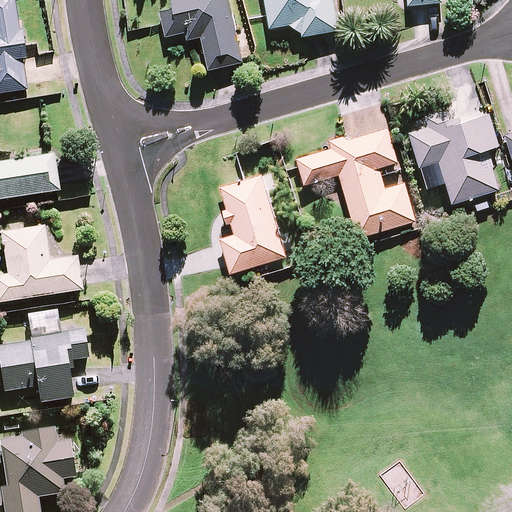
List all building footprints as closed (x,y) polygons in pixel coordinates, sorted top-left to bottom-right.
[(17,29),(14,0),(0,0),(0,91),(28,89),(23,28),(17,29)] [(176,0),(178,6),(162,10),(168,33),(187,29),(189,37),(203,34),(210,67),(245,59),(230,0),(176,0)] [(267,0),(273,24),(289,21),(303,30),(304,35),(340,28),(334,0),(267,0)] [(299,156),(307,181),(315,179),(318,192),(345,184),(359,234),(416,218),(406,181),(387,186),(384,175),(402,169),(384,105),(342,117),(347,135),(329,140),(331,147),(299,156)] [(452,120),(449,108),(428,114),(430,122),(412,127),(429,185),(448,179),(454,200),(500,186),(488,146),(500,143),(490,110),(452,120)] [(0,160),(0,197),(60,189),(55,153),(0,160)] [(233,269),(293,251),(288,234),(282,236),(264,173),(223,185),(237,232),(223,235),(233,269)] [(52,259),(47,225),(3,231),(9,273),(0,274),(0,300),(84,288),(79,255),(52,259)] [(76,366),(75,357),(89,355),(85,327),(59,331),(56,309),(29,313),(33,339),(0,344),(6,389),(40,384),(42,400),(75,396),(71,367),(76,366)] [(58,442),(57,427),(23,430),(23,436),(3,437),(9,511),(41,511),(40,494),(65,491),(64,476),(78,475),(75,440),(58,442)] [(423,496),(400,463),(382,476),(405,508),(423,496)]
